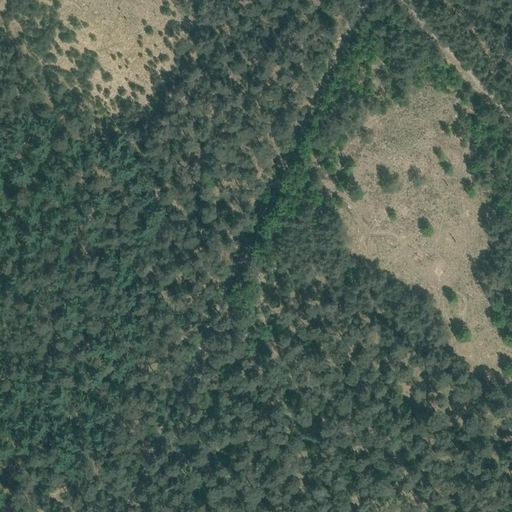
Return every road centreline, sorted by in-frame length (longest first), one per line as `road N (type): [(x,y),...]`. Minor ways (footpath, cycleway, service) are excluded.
road 1 (track): [(117,511),(242,244)]
road 2 (track): [(283,171),(367,0)]
road 3 (track): [(407,0),(511,119)]
